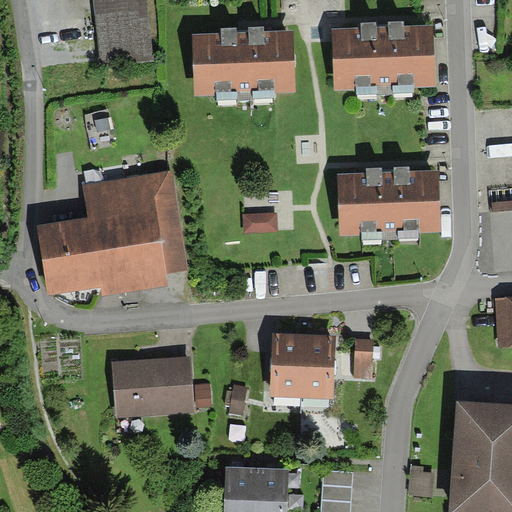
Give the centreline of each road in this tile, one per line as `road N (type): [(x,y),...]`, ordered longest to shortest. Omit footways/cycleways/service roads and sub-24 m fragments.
road 1 (residential): [(22,271),(47,307),(79,320),(449,291)]
road 2 (residential): [(459,0),(468,233),(449,291)]
road 3 (residential): [(20,0),(35,155),(22,271)]
road 4 (residential): [(449,291),(401,404),(394,511)]
